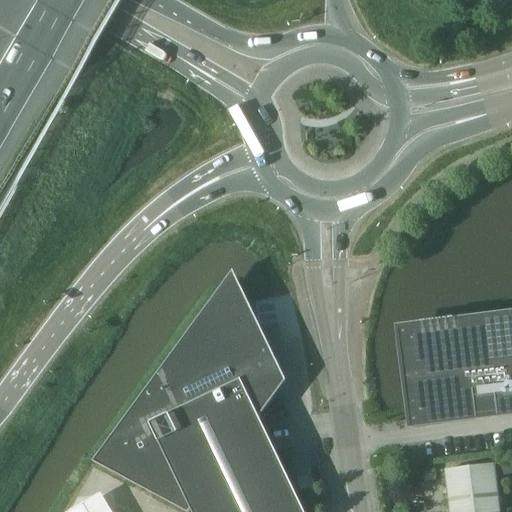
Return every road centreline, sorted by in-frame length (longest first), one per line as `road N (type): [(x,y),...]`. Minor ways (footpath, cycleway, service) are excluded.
road 1 (motorway): [(0,407),(106,270),(166,210)]
road 2 (secondary): [(332,35),(247,48),(158,0)]
road 3 (secondary): [(346,210),(378,194),(409,159),(498,111)]
road 4 (unclassified): [(354,511),(332,341)]
road 5 (secondary): [(398,97),(377,92),(341,59),(321,55),(274,74),(258,98)]
road 6 (unclassified): [(306,207),(332,341)]
road 7 (unclassified): [(332,341),(346,210)]
road 8 (motorway): [(0,114),(66,0)]
